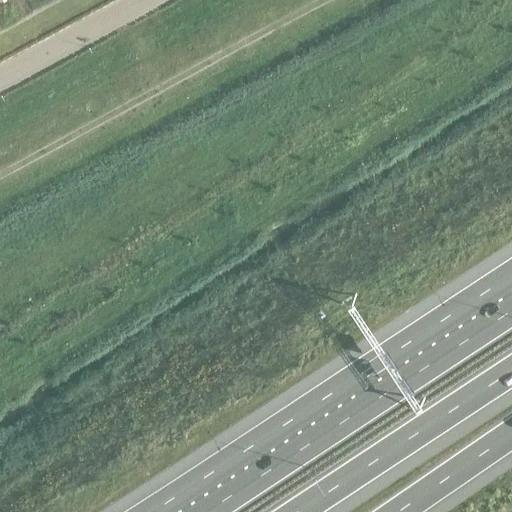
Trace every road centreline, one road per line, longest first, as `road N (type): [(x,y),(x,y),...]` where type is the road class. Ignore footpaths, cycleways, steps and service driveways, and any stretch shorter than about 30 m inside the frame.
road 1 (motorway): [(511,300),(199,511)]
road 2 (motorway): [(294,511),(511,368)]
road 3 (unclassified): [(0,79),(143,0)]
road 4 (motorway): [(389,511),(511,427)]
